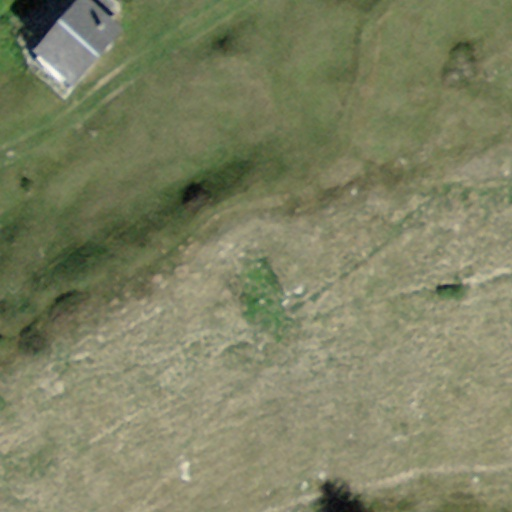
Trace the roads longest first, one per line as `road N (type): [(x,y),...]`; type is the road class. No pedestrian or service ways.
road 1 (track): [(0,487),(331,455),(430,466),(511,489)]
road 2 (track): [(0,151),(59,128),(233,0)]
